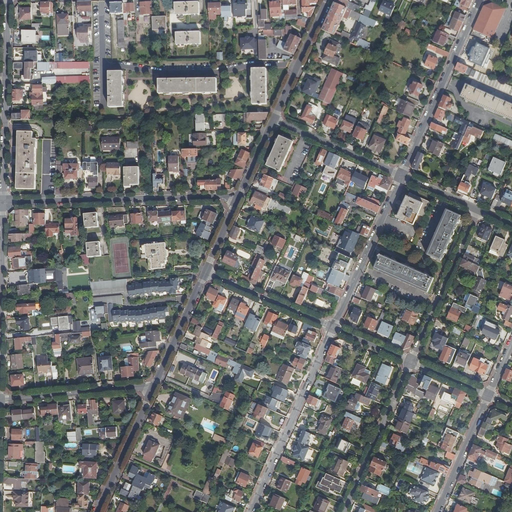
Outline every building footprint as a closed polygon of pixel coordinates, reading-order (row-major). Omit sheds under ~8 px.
[(127,4),(127,0),(123,0),(124,4),(124,14),(124,20),(125,26),(128,26),(127,12),(135,11),(134,4),(127,4)] [(302,0),(303,8),(316,8),(317,6),(315,6),(315,5),(311,5),(310,4),(318,4),(319,0),(302,0)] [(457,0),(455,5),(468,11),(470,8),(473,1),(472,0),(457,0)] [(92,17),(92,1),(83,1),(78,1),(78,12),(90,12),(90,13),(89,13),(89,17),(92,17)] [(393,16),(397,5),(383,1),(380,12),(393,16)] [(54,16),(53,2),(42,3),(42,14),(44,13),(46,13),(50,13),(50,16),(54,16)] [(142,15),(153,14),(152,2),(141,3),(142,15)] [(282,6),(282,4),(280,4),(280,2),(270,3),(271,18),(280,17),(280,15),(282,14),(282,12),(282,6)] [(199,15),(199,3),(175,3),(176,15),(199,15)] [(359,21),(360,21),(362,15),(343,7),(335,3),(329,16),(323,30),(335,36),(343,17),(349,20),(350,17),(359,21)] [(493,39),(506,9),(491,3),(484,5),(478,20),(474,30),(493,39)] [(124,14),(124,4),(112,4),(112,14),(116,14),(116,18),(122,18),(122,16),(123,16),(123,14),(124,14)] [(222,7),(221,4),(209,4),(210,19),(217,19),(217,14),(222,13),(222,7)] [(231,6),(222,7),(222,13),(222,18),(225,18),(225,21),(229,21),(229,17),(232,17),(231,6)] [(32,20),(32,8),(20,8),(20,20),(32,20)] [(316,8),(303,8),(303,13),(310,13),(308,17),(311,18),(316,8)] [(463,23),(466,17),(457,13),(454,19),(463,23)] [(69,20),(69,17),(69,14),(58,15),(58,35),(70,35),(69,20)] [(264,14),(258,14),(259,31),(264,31),(272,31),(271,25),(265,26),(264,20),(261,21),(261,19),(264,19),(264,14)] [(363,25),(366,26),(369,18),(367,17),(362,15),(360,21),(363,25)] [(167,29),(167,17),(153,18),(153,30),(167,29)] [(375,28),(377,22),(369,18),(366,26),(369,27),(375,28)] [(460,29),(463,23),(454,19),(451,18),(449,21),(453,23),(450,28),(459,32),(460,29)] [(306,29),(308,25),(302,22),(302,20),(299,20),(297,25),(306,29)] [(340,38),(368,51),(371,44),(361,40),(367,28),(359,24),(358,25),(353,36),(343,32),(340,38)] [(93,31),(93,25),(84,25),(84,27),(80,27),(81,29),(78,29),(78,40),(81,40),(81,43),(90,43),(90,38),(91,38),(91,36),(89,36),(89,31),(93,31)] [(449,35),(442,32),(438,30),(433,42),(443,47),(449,35)] [(201,44),(200,32),(176,33),(177,45),(201,44)] [(298,47),(302,39),(294,36),(291,35),(291,34),(287,35),(287,33),(284,33),(284,38),(290,39),(287,44),(280,41),(277,48),(295,55),(298,47)] [(336,52),(339,45),(331,41),(323,60),(337,66),(340,59),(335,57),(337,54),(336,52)] [(440,54),(448,57),(450,54),(427,43),(426,46),(429,47),(428,48),(435,51),(441,53),(440,54)] [(480,55),(482,50),(473,46),(468,58),(475,61),(478,54),(480,55)] [(57,63),(64,62),(63,54),(55,54),(56,62),(57,63)] [(319,59),(311,55),(309,59),(321,64),(322,62),(319,60),(319,59)] [(434,70),(439,60),(430,56),(425,66),(434,70)] [(468,62),(461,58),(459,63),(466,67),(468,62)] [(494,71),(498,61),(494,60),(490,69),(494,71)] [(23,76),(22,80),(26,80),(31,80),(31,77),(32,77),(33,74),(34,74),(35,63),(26,63),(26,76),(23,76)] [(466,67),(459,63),(456,69),(469,75),(471,69),(466,67)] [(267,105),(266,69),(252,69),(253,105),(261,105),(261,106),(263,106),(263,105),(267,105)] [(344,74),(333,69),(319,100),(324,102),(328,104),(330,105),(344,74)] [(511,94),(511,86),(506,84),(491,77),(489,77),(477,71),(474,78),(511,94)] [(124,107),(123,72),(109,72),(110,107),(124,107)] [(217,93),(217,79),(159,80),(159,94),(217,93)] [(305,89),(297,86),(296,90),(318,100),(320,96),(316,94),(322,81),(315,79),(313,82),(309,80),(305,89)] [(419,97),(423,86),(413,82),(409,93),(419,97)] [(511,104),(466,85),(461,97),(511,119),(511,104)] [(13,90),(13,101),(20,102),(20,98),(23,98),(23,92),(26,92),(26,90),(13,90)] [(33,96),(34,106),(44,105),(44,93),(34,93),(30,93),(30,95),(32,95),(32,96),(33,96)] [(452,100),(444,96),(438,109),(446,112),(448,113),(449,111),(447,110),(448,108),(451,109),(453,105),(450,104),(452,100)] [(397,111),(410,117),(415,105),(406,102),(402,100),(397,111)] [(314,117),(318,108),(310,104),(308,107),(308,106),(302,119),(313,125),(316,118),(314,117)] [(383,109),(376,125),(378,126),(381,120),(384,121),(386,117),(385,116),(387,111),(383,109)] [(446,112),(438,109),(437,113),(435,118),(439,119),(438,121),(442,122),(446,112)] [(13,114),(12,120),(31,120),(30,111),(22,111),(22,114),(13,114)] [(267,117),(268,113),(263,114),(258,114),(245,114),(245,124),(246,124),(246,123),(252,123),(252,124),(253,124),(253,120),(256,120),(256,122),(261,122),(261,120),(266,120),(267,117)] [(206,131),(205,115),(197,115),(197,131),(206,131)] [(335,129),(339,121),(328,116),(324,125),(335,129)] [(470,123),(457,117),(456,122),(464,126),(460,135),(464,137),(469,127),(470,123)] [(399,135),(411,140),(413,136),(406,134),(411,122),(405,119),(398,134),(399,135)] [(351,134),(354,126),(344,122),(341,129),(351,134)] [(447,129),(432,123),(430,128),(442,133),(443,132),(447,134),(449,130),(447,129)] [(357,127),(353,136),(364,140),(368,130),(364,129),(364,130),(357,127)] [(469,127),(464,137),(462,141),(468,144),(471,139),(469,138),(471,134),(481,139),(485,130),(479,127),(478,129),(474,128),(473,129),(469,127)] [(33,139),(34,132),(19,131),(17,189),(36,189),(37,165),(35,164),(36,148),(37,148),(37,139),(33,139)] [(207,138),(207,134),(195,135),(195,146),(206,146),(206,138),(207,138)] [(246,148),(246,134),(239,134),(239,135),(234,135),(235,145),(239,145),(239,149),(246,148)] [(511,141),(496,134),(494,139),(511,146),(511,141)] [(396,141),(408,146),(411,140),(399,135),(396,141)] [(460,135),(459,135),(454,146),(453,145),(452,148),(458,151),(462,141),(464,137),(460,135)] [(381,154),(386,141),(375,136),(370,149),(381,154)] [(280,172),(294,143),(280,137),(267,166),(280,172)] [(121,149),(121,138),(106,138),(106,150),(121,149)] [(444,144),(434,139),(432,143),(433,144),(429,152),(439,156),(444,144)] [(183,150),(183,160),(185,160),(185,157),(198,157),(198,152),(199,152),(199,150),(183,150)] [(321,167),(327,152),(323,150),(317,161),(318,161),(316,165),(321,167)] [(248,159),(250,154),(242,151),(236,164),(244,168),(248,159)] [(335,170),(341,158),(338,157),(330,153),(325,165),(329,167),(328,170),(330,171),(331,168),(335,170)] [(424,155),(419,153),(413,167),(413,168),(418,170),(424,155)] [(180,173),(179,157),(170,157),(170,173),(173,172),(173,173),(180,173)] [(494,158),(491,165),(494,166),(493,170),(501,174),(506,163),(494,158)] [(80,166),(79,165),(73,165),(73,163),(71,163),(71,165),(65,165),(64,166),(64,171),(66,172),(66,173),(66,179),(78,179),(78,171),(79,171),(80,171),(80,166)] [(85,163),(85,171),(87,171),(91,171),(91,174),(94,174),(94,176),(99,176),(99,163),(91,163),(91,164),(88,164),(88,163),(85,163)] [(108,175),(113,175),(113,174),(115,174),(115,175),(115,176),(121,176),(121,163),(107,164),(108,175)] [(460,186),(459,189),(468,193),(471,187),(469,186),(470,185),(466,183),(465,185),(465,184),(468,177),(467,177),(472,166),(470,165),(463,180),(460,186)] [(494,166),(491,165),(488,172),(500,177),(501,174),(493,170),(494,166)] [(131,184),(140,183),(139,180),(139,167),(125,168),(125,186),(131,185),(131,184)] [(352,180),(354,175),(342,169),(337,178),(338,179),(337,180),(338,182),(341,183),(342,181),(346,182),(345,185),(349,187),(352,180)] [(240,177),(243,170),(232,171),(229,177),(238,181),(240,177)] [(369,179),(355,173),(354,175),(352,180),(357,182),(356,183),(360,185),(359,185),(365,188),(369,179)] [(388,191),(391,186),(388,179),(383,177),(374,173),(368,186),(375,189),(377,186),(388,191)] [(155,192),(159,192),(159,184),(165,184),(164,179),(164,174),(157,175),(157,174),(154,174),(155,192)] [(276,186),(278,181),(265,175),(260,186),(263,188),(269,190),(270,191),(273,184),(276,186)] [(90,188),(99,188),(99,185),(99,181),(99,178),(94,178),(89,178),(90,188)] [(212,190),(218,190),(218,186),(221,186),(221,180),(217,180),(217,182),(212,182),(212,190)] [(205,191),(212,190),(212,182),(207,182),(207,186),(201,186),(201,191),(205,191)] [(303,199),(308,188),(299,183),(293,195),(303,199)] [(485,184),(481,195),(495,200),(499,189),(485,184)] [(261,191),(258,190),(257,193),(252,203),(263,208),(268,198),(263,196),(265,193),(261,191)] [(511,196),(503,192),(499,201),(511,206),(511,205),(511,196)] [(429,206),(431,202),(410,193),(408,197),(407,197),(398,217),(397,216),(396,218),(413,226),(418,215),(424,218),(426,212),(429,206)] [(378,214),(381,208),(362,200),(350,194),(349,197),(358,201),(356,204),(378,214)] [(337,220),(335,219),(333,223),(341,227),(348,211),(347,211),(350,206),(344,204),(345,201),(343,200),(338,212),(341,213),(337,220)] [(317,216),(318,214),(303,207),(302,210),(309,213),(317,216)] [(25,226),(25,210),(14,210),(10,215),(16,214),(16,225),(20,225),(20,226),(25,226)] [(365,219),(367,215),(357,210),(355,212),(354,214),(365,219)] [(441,261),(445,254),(446,250),(449,243),(451,239),(458,224),(459,220),(461,216),(448,210),(428,255),(441,261)] [(172,213),(172,211),(158,213),(159,221),(159,223),(173,222),(173,221),(172,213)] [(211,224),(213,225),(217,216),(207,211),(205,215),(204,215),(203,216),(201,216),(200,218),(202,220),(203,220),(211,224)] [(323,212),(320,211),(318,214),(317,216),(333,223),(335,219),(335,218),(323,212)] [(158,213),(158,212),(149,213),(150,222),(159,221),(158,213)] [(187,221),(186,212),(172,213),(173,221),(177,221),(181,221),(182,225),(187,224),(187,221)] [(98,213),(84,214),(86,228),(99,227),(98,213)] [(46,225),(46,214),(34,215),(34,225),(46,225)] [(141,214),(131,215),(132,225),(142,224),(141,214)] [(129,224),(128,215),(110,217),(111,227),(116,226),(116,227),(117,227),(117,226),(125,225),(125,224),(129,224)] [(259,233),(264,222),(253,216),(248,228),(259,233)] [(72,236),(80,236),(80,229),(78,229),(78,219),(73,219),(73,220),(67,220),(67,229),(67,234),(72,234),(72,236)] [(203,220),(202,221),(202,223),(197,235),(207,240),(210,233),(209,232),(207,232),(210,227),(211,224),(203,220)] [(60,233),(60,225),(46,225),(46,233),(46,238),(54,238),(53,233),(60,233)] [(360,235),(367,238),(370,232),(371,229),(362,225),(361,228),(359,227),(356,234),(360,235)] [(488,241),(493,230),(484,226),(479,238),(488,241)] [(240,229),(234,227),(231,234),(230,237),(236,239),(240,229)] [(340,240),(355,247),(360,235),(356,234),(349,231),(347,229),(343,238),(341,237),(340,240)] [(32,234),(30,234),(17,234),(10,235),(9,239),(13,239),(13,242),(22,242),(22,238),(32,238),(32,234)] [(282,250),(286,242),(276,237),(272,245),(282,250)] [(498,255),(503,257),(508,245),(503,243),(504,240),(497,237),(490,253),(497,256),(498,255)] [(349,259),(355,247),(340,240),(334,252),(340,255),(349,259)] [(100,242),(87,243),(88,255),(88,258),(102,256),(100,242)] [(170,257),(167,257),(167,250),(166,243),(156,244),(156,243),(154,243),(155,244),(145,245),(147,259),(149,259),(149,260),(151,260),(152,271),(164,269),(164,265),(168,265),(168,262),(169,262),(169,261),(168,261),(167,258),(170,257)] [(263,254),(265,249),(257,246),(256,249),(253,248),(251,252),(254,253),(257,255),(262,257),(263,254)] [(399,246),(395,253),(409,259),(412,251),(399,246)] [(21,248),(9,248),(9,259),(31,257),(34,256),(34,252),(27,253),(27,251),(21,252),(21,248)] [(235,256),(235,255),(234,254),(234,255),(228,253),(224,262),(238,269),(240,264),(238,264),(239,262),(237,261),(238,258),(239,259),(239,258),(239,257),(235,256)] [(268,257),(263,254),(262,257),(257,269),(256,269),(261,272),(265,262),(266,263),(268,257)] [(466,254),(464,257),(474,262),(479,264),(481,261),(466,254)] [(88,258),(88,255),(80,256),(81,266),(89,265),(88,258)] [(262,257),(257,255),(252,267),(257,269),(262,257)] [(334,270),(345,275),(352,260),(349,259),(340,255),(334,270)] [(395,262),(391,260),(381,256),(380,256),(379,258),(380,258),(375,269),(428,292),(434,279),(428,276),(424,274),(409,268),(405,266),(395,262)] [(31,257),(9,259),(9,264),(13,263),(14,270),(27,268),(26,264),(28,264),(27,261),(31,261),(31,257)] [(463,259),(460,266),(477,273),(479,269),(482,271),(484,268),(480,267),(463,259)] [(313,267),(310,273),(316,276),(318,270),(313,267)] [(59,268),(46,269),(46,274),(47,274),(48,279),(46,280),(47,283),(56,282),(60,282),(59,268)] [(291,275),(276,268),(271,279),(275,281),(276,279),(287,284),(291,275)] [(328,284),(338,288),(342,280),(347,282),(350,277),(345,275),(334,270),(330,268),(328,273),(332,275),(328,284)] [(30,275),(28,276),(27,277),(28,285),(34,284),(47,283),(46,280),(48,279),(47,274),(46,274),(46,269),(29,271),(30,275)] [(256,269),(253,276),(251,282),(256,284),(258,278),(260,275),(262,276),(263,273),(261,272),(256,269)] [(301,286),(304,287),(306,283),(306,282),(302,280),(302,279),(299,277),(300,276),(297,274),(295,277),(294,277),(290,285),(291,286),(292,287),(294,288),(294,287),(298,288),(299,286),(300,287),(301,286)] [(242,277),(241,280),(250,284),(251,282),(253,276),(250,275),(248,278),(249,278),(248,280),(242,277)] [(485,281),(478,278),(473,289),(481,293),(486,281),(485,281)] [(138,286),(135,286),(135,287),(132,287),(132,286),(128,287),(129,298),(133,297),(137,296),(136,296),(140,295),(140,296),(145,296),(145,295),(148,294),(148,295),(152,295),(152,293),(155,293),(155,294),(159,293),(159,294),(163,294),(163,293),(166,293),(166,294),(169,293),(171,293),(171,295),(176,295),(175,291),(177,291),(177,287),(177,283),(178,283),(178,279),(170,280),(170,283),(165,283),(162,284),(162,283),(158,283),(158,282),(153,283),(153,284),(150,284),(147,284),(147,283),(143,284),(138,285),(138,286)] [(127,289),(126,280),(112,281),(91,283),(92,292),(127,289)] [(304,287),(296,304),(301,306),(309,290),(309,289),(311,290),(311,289),(311,290),(313,286),(310,284),(306,283),(304,287)] [(28,285),(18,286),(19,296),(31,295),(31,288),(34,288),(34,284),(28,285)] [(329,293),(340,298),(342,295),(343,292),(337,290),(338,288),(328,284),(327,284),(327,285),(329,286),(328,287),(331,288),(329,293)] [(511,301),(511,298),(511,287),(506,284),(500,296),(511,301)] [(311,291),(321,295),(323,289),(313,286),(311,291)] [(225,289),(221,287),(219,292),(215,302),(213,306),(217,308),(216,309),(222,312),(227,300),(221,297),(225,289)] [(377,291),(367,287),(362,298),(372,303),(373,301),(372,300),(375,294),(376,294),(377,291)] [(215,302),(219,292),(211,288),(206,298),(215,302)] [(327,298),(338,302),(340,298),(329,293),(327,298)] [(474,307),(472,311),(479,314),(484,301),(471,295),(467,304),(474,307)] [(108,305),(123,304),(122,297),(92,299),(93,307),(96,306),(108,305)] [(238,312),(242,303),(233,299),(229,309),(237,313),(238,312)] [(29,314),(29,317),(33,317),(33,310),(36,310),(36,304),(25,305),(25,303),(20,303),(20,306),(16,306),(16,311),(21,311),(21,314),(29,314)] [(246,305),(242,303),(238,312),(246,316),(249,309),(246,307),(246,305)] [(123,305),(123,304),(108,305),(108,309),(109,309),(110,323),(118,322),(118,323),(122,323),(122,324),(126,323),(126,322),(129,322),(129,323),(133,323),(137,323),(137,324),(141,323),(145,322),(148,321),(148,322),(152,322),(152,321),(155,320),(159,319),(159,320),(166,319),(165,317),(167,317),(166,313),(169,312),(168,307),(164,308),(164,309),(162,309),(162,307),(161,305),(157,305),(158,308),(154,309),(154,310),(151,310),(151,311),(147,312),(147,310),(143,311),(139,312),(139,313),(136,313),(136,312),(133,313),(133,312),(128,312),(128,311),(124,312),(124,313),(121,313),(118,313),(118,312),(117,312),(113,312),(113,306),(123,305)] [(503,319),(508,321),(511,311),(511,307),(509,306),(508,307),(501,304),(498,310),(504,312),(503,314),(505,315),(503,319)] [(105,315),(108,315),(108,309),(108,305),(96,306),(96,310),(91,310),(92,323),(100,323),(100,320),(105,319),(105,315)] [(268,307),(262,305),(258,314),(259,314),(258,317),(262,319),(268,307)] [(412,325),(413,325),(417,317),(416,317),(418,313),(404,308),(399,319),(402,320),(412,325)] [(448,318),(457,322),(459,318),(462,319),(462,318),(461,317),(463,313),(452,308),(448,318)] [(349,319),(358,323),(362,315),(353,311),(349,319)] [(68,313),(64,314),(66,326),(73,325),(73,322),(72,313),(68,313)] [(277,321),(279,317),(269,313),(264,324),(268,326),(269,324),(271,325),(271,323),(275,325),(277,321)] [(199,321),(193,318),(191,323),(198,326),(203,328),(204,324),(199,322),(199,321)] [(365,326),(378,332),(378,331),(382,324),(369,318),(365,326)] [(30,330),(29,319),(18,320),(19,331),(20,331),(20,329),(22,329),(22,331),(30,330)] [(290,327),(277,321),(275,325),(273,331),(286,337),(286,336),(287,334),(290,327)] [(499,327),(486,321),(484,328),(485,328),(483,334),(492,338),(490,344),(494,345),(496,344),(500,335),(499,334),(501,331),(498,330),(499,327)] [(74,334),(91,332),(90,328),(81,329),(79,329),(79,326),(81,326),(81,322),(73,322),(73,325),(74,329),(74,334)] [(223,323),(220,322),(214,334),(213,337),(217,339),(222,327),(223,323)] [(378,331),(390,336),(394,327),(382,322),(382,324),(378,331)] [(466,329),(465,332),(468,333),(470,334),(474,325),(471,324),(470,327),(467,326),(465,329),(466,329)] [(203,328),(198,326),(193,335),(197,337),(197,338),(195,343),(197,344),(206,348),(209,342),(207,341),(209,336),(201,332),(202,329),(203,328)] [(287,334),(286,336),(295,340),(300,330),(295,327),(291,336),(287,334)] [(205,330),(202,329),(201,332),(209,336),(213,337),(214,334),(211,333),(205,331),(205,330)] [(317,335),(310,331),(307,339),(314,342),(316,338),(317,335)] [(61,335),(61,342),(70,341),(70,342),(73,341),(73,344),(82,344),(81,339),(83,337),(91,337),(91,335),(91,332),(74,334),(65,335),(61,335)] [(161,342),(160,332),(148,333),(149,343),(141,343),(142,350),(157,348),(156,343),(161,342)] [(148,333),(145,333),(145,337),(141,337),(141,343),(149,343),(148,333)] [(396,333),(391,345),(397,347),(401,349),(404,343),(403,343),(406,338),(396,333)] [(410,348),(415,338),(407,334),(406,338),(403,343),(404,343),(401,349),(404,350),(410,348)] [(55,355),(62,354),(61,342),(61,335),(56,335),(56,337),(57,343),(53,344),(54,350),(55,349),(55,355)] [(262,351),(263,352),(270,337),(265,335),(263,338),(261,338),(260,341),(262,341),(261,344),(263,345),(262,348),(263,348),(262,351)] [(31,338),(15,339),(16,350),(22,350),(22,343),(26,343),(32,342),(31,338)] [(227,338),(225,342),(235,346),(237,342),(227,338)] [(247,342),(240,338),(235,348),(247,353),(249,348),(245,346),(247,342)] [(300,352),(298,356),(307,360),(312,347),(299,341),(296,348),(298,349),(300,352)] [(211,351),(206,348),(197,344),(195,349),(208,355),(208,356),(209,357),(210,355),(211,351)] [(333,344),(325,362),(332,365),(333,365),(336,359),(341,349),(336,347),(336,345),(333,344)] [(445,348),(440,360),(450,365),(455,353),(445,348)] [(464,365),(467,366),(471,356),(464,353),(464,352),(460,350),(455,361),(459,363),(459,364),(463,366),(464,365)] [(158,353),(161,354),(162,351),(150,352),(148,356),(146,356),(146,358),(148,357),(155,360),(158,353)] [(12,355),(13,363),(13,368),(15,367),(15,369),(23,368),(22,354),(12,355)] [(238,363),(218,355),(215,363),(214,363),(225,367),(227,363),(235,367),(233,372),(237,375),(242,364),(238,363)] [(53,372),(52,367),(52,362),(48,363),(47,357),(42,358),(42,359),(37,360),(39,375),(43,374),(43,372),(46,371),(47,373),(53,372)] [(108,371),(113,371),(112,357),(99,359),(100,372),(105,372),(105,371),(108,370),(108,371)] [(151,368),(155,360),(148,357),(146,358),(145,358),(144,359),(145,360),(144,363),(145,364),(144,365),(151,368)] [(134,372),(139,371),(139,358),(131,359),(130,359),(130,368),(122,368),(123,378),(134,377),(134,372)] [(80,375),(95,374),(93,359),(78,360),(80,375)] [(296,370),(306,374),(307,371),(303,369),(305,364),(306,361),(301,359),(301,361),(296,359),(294,366),(298,367),(296,370)] [(470,369),(485,375),(487,371),(488,371),(492,362),(486,360),(485,360),(481,359),(480,362),(474,359),(470,369)] [(190,378),(194,369),(184,364),(180,373),(190,378)] [(255,370),(242,364),(237,375),(235,380),(242,383),(245,376),(250,374),(251,376),(253,375),(255,370)] [(284,365),(277,380),(288,385),(294,369),(284,365)] [(330,373),(327,379),(336,383),(342,370),(333,365),(330,373)] [(393,369),(384,365),(376,381),(386,386),(386,385),(388,379),(389,379),(389,378),(393,369)] [(364,373),(366,369),(359,366),(354,377),(367,383),(370,375),(364,373)] [(511,367),(508,366),(505,375),(503,379),(510,382),(511,377),(511,367)] [(203,373),(194,369),(190,378),(199,382),(203,373)] [(424,399),(425,396),(427,392),(425,392),(425,393),(418,390),(419,386),(416,384),(415,383),(417,379),(413,375),(412,376),(406,388),(404,393),(406,394),(408,390),(415,393),(416,395),(424,399)] [(24,385),(24,376),(12,377),(13,386),(24,385)] [(429,386),(432,379),(425,376),(420,387),(427,390),(429,386)] [(333,384),(324,380),(320,388),(329,392),(333,384)] [(366,397),(371,400),(375,401),(381,387),(372,383),(366,397)] [(443,394),(447,385),(443,384),(440,390),(439,393),(443,394)] [(278,386),(273,397),(283,402),(285,398),(289,391),(278,386)] [(436,401),(439,393),(440,390),(429,386),(427,390),(427,392),(425,396),(436,401)] [(455,406),(461,391),(456,389),(449,403),(455,406)] [(460,409),(466,394),(461,391),(455,406),(460,409)] [(227,392),(220,407),(228,411),(235,396),(227,392)] [(183,396),(177,393),(168,413),(182,420),(187,409),(185,408),(190,397),(184,395),(183,396)] [(346,405),(343,411),(349,413),(353,415),(355,410),(358,411),(360,410),(361,407),(360,405),(359,405),(360,403),(368,406),(371,400),(366,397),(357,393),(356,397),(351,395),(348,403),(351,404),(350,407),(346,405)] [(308,401),(307,403),(310,404),(309,406),(312,408),(313,406),(318,408),(321,401),(316,399),(310,396),(308,401)] [(281,402),(268,397),(265,403),(264,403),(263,406),(268,409),(275,412),(278,406),(279,406),(281,402)] [(91,399),(86,399),(87,405),(89,427),(104,426),(104,422),(93,423),(92,415),(98,414),(97,404),(96,405),(95,401),(91,402),(91,399)] [(116,402),(117,414),(125,413),(124,401),(116,402)] [(253,402),(252,404),(249,409),(254,411),(253,412),(254,413),(255,414),(253,417),(259,420),(261,416),(264,418),(268,409),(263,406),(253,402)] [(41,411),(37,411),(38,418),(42,418),(42,416),(43,416),(59,415),(58,407),(57,405),(48,406),(48,408),(44,408),(44,410),(41,411)] [(87,413),(87,405),(78,406),(78,414),(87,413)] [(406,405),(404,410),(412,413),(414,408),(406,405)] [(59,415),(59,421),(71,420),(70,406),(58,407),(59,415)] [(496,409),(495,407),(490,409),(491,411),(486,423),(484,422),(482,428),(488,431),(490,431),(493,426),(492,425),(494,421),(496,421),(499,420),(500,417),(506,420),(508,415),(496,409)] [(34,409),(22,411),(22,420),(35,418),(34,409)] [(428,420),(431,421),(436,410),(432,409),(428,420)] [(404,410),(399,419),(401,420),(410,424),(414,414),(412,413),(404,410)] [(22,420),(22,411),(12,412),(13,420),(22,420)] [(163,417),(154,413),(150,422),(159,426),(163,417)] [(353,415),(349,413),(342,429),(351,432),(355,422),(354,421),(356,417),(353,415)] [(322,424),(322,425),(329,428),(332,420),(323,416),(321,421),(323,422),(323,424),(322,424)] [(239,432),(245,419),(242,418),(236,431),(239,432)] [(396,430),(406,434),(410,424),(401,420),(396,430)] [(272,429),(261,424),(256,436),(267,441),(267,440),(269,440),(270,437),(269,437),(272,429)] [(329,428),(322,425),(318,432),(325,435),(329,428)] [(447,428),(459,434),(460,431),(447,425),(446,428),(447,428)] [(117,428),(101,429),(102,438),(111,438),(111,439),(117,439),(117,437),(118,437),(117,428)] [(442,449),(448,452),(451,453),(459,434),(447,428),(443,437),(446,439),(442,449)] [(488,431),(482,428),(478,436),(483,438),(483,436),(484,437),(486,435),(488,431)] [(22,430),(12,430),(12,440),(22,440),(22,430)] [(303,431),(298,443),(300,443),(310,448),(316,436),(303,431)] [(68,433),(68,442),(77,442),(76,432),(68,433)] [(178,433),(176,437),(188,442),(189,438),(178,433)] [(400,438),(394,435),(390,445),(396,447),(397,444),(400,445),(401,442),(399,441),(400,438)] [(511,445),(508,443),(509,440),(507,439),(499,435),(498,439),(500,440),(499,442),(497,446),(499,447),(502,448),(501,451),(509,455),(511,446),(511,445)] [(214,440),(226,445),(227,442),(215,436),(214,440)] [(142,459),(151,463),(153,459),(154,459),(160,445),(155,443),(156,442),(155,440),(152,439),(150,440),(148,445),(146,450),(144,454),(145,455),(142,459)] [(265,444),(255,440),(253,444),(254,444),(249,456),(254,458),(255,455),(259,457),(263,448),(265,444)] [(351,444),(341,440),(337,449),(347,454),(351,444)] [(41,442),(36,442),(36,445),(35,463),(44,463),(45,453),(44,452),(44,442),(41,442)] [(309,463),(315,450),(310,448),(300,443),(298,447),(296,447),(294,452),(296,453),(294,457),(309,463)] [(23,445),(10,445),(9,459),(20,459),(20,451),(23,451),(23,445)] [(84,445),(83,459),(89,459),(96,459),(97,445),(84,445)] [(497,459),(501,460),(503,456),(487,449),(486,450),(474,445),(469,456),(468,459),(480,464),(484,455),(496,460),(497,459)] [(446,457),(454,461),(456,455),(451,453),(448,452),(446,457)] [(227,459),(223,457),(216,474),(219,476),(225,463),(227,459)] [(283,457),(281,460),(292,465),(294,462),(283,457)] [(340,459),(337,457),(334,464),(337,466),(334,472),(344,477),(349,463),(340,459)] [(234,461),(228,458),(227,459),(225,463),(232,466),(234,461)] [(387,464),(375,458),(369,471),(382,477),(384,472),(384,471),(387,464)] [(440,472),(447,475),(450,468),(445,466),(445,467),(444,467),(443,468),(432,463),(431,465),(421,460),(420,463),(426,466),(440,472)] [(97,464),(82,463),(81,468),(85,468),(85,478),(96,478),(97,464)] [(26,464),(26,479),(29,479),(37,480),(38,466),(35,466),(35,464),(26,464)] [(135,480),(132,486),(141,490),(143,491),(145,487),(149,489),(151,488),(152,486),(151,484),(152,484),(156,477),(155,476),(150,474),(147,479),(138,475),(140,470),(138,469),(138,468),(133,466),(128,477),(135,480)] [(296,484),(301,486),(302,482),(306,484),(307,480),(310,482),(312,478),(309,476),(312,470),(304,466),(299,478),(297,477),(296,479),(298,480),(296,484)] [(438,478),(440,472),(426,466),(422,476),(427,478),(425,483),(434,487),(436,481),(435,481),(437,478),(438,478)] [(489,485),(492,477),(479,470),(477,474),(471,471),(470,473),(469,476),(473,477),(470,483),(472,484),(480,488),(482,483),(484,484),(485,483),(489,485)] [(250,477),(242,473),(241,476),(239,476),(237,479),(239,480),(237,484),(246,487),(250,477)] [(461,476),(458,482),(465,486),(467,481),(465,481),(466,478),(461,476)] [(280,484),(279,483),(277,488),(286,493),(291,482),(283,478),(280,484)] [(211,493),(215,486),(217,481),(213,479),(212,481),(209,480),(203,493),(210,496),(211,493)] [(88,482),(79,482),(79,495),(85,495),(89,495),(89,486),(88,486),(88,482)] [(379,493),(385,496),(387,493),(382,491),(377,488),(378,487),(367,482),(367,483),(365,482),(363,486),(379,493)] [(132,486),(126,483),(123,490),(129,492),(132,486)] [(428,495),(429,491),(416,485),(416,486),(415,486),(414,489),(412,488),(409,495),(415,498),(413,501),(423,505),(425,502),(427,503),(430,496),(428,495)] [(129,492),(123,490),(122,489),(120,494),(136,501),(137,499),(141,490),(132,486),(129,492)] [(377,498),(379,493),(363,486),(361,491),(365,493),(363,498),(378,505),(380,499),(377,498)] [(494,488),(491,493),(501,497),(503,492),(494,488)] [(231,502),(237,505),(238,502),(239,502),(244,493),(236,489),(235,492),(233,495),(232,499),(231,502)] [(464,489),(460,499),(471,504),(475,493),(464,489)] [(203,493),(197,490),(194,497),(199,500),(197,502),(203,507),(202,508),(204,508),(205,509),(210,496),(203,493)] [(29,507),(29,492),(14,492),(14,497),(16,497),(16,500),(16,507),(29,507)] [(85,495),(79,495),(77,495),(77,499),(79,500),(79,504),(77,504),(75,504),(75,506),(68,505),(69,499),(57,499),(57,507),(88,509),(88,499),(85,499),(85,495)] [(275,495),(270,506),(281,511),(286,499),(275,495)] [(329,502),(320,498),(315,509),(320,511),(325,511),(327,509),(326,509),(329,502)] [(221,502),(216,511),(234,511),(236,509),(221,502)] [(126,511),(129,506),(123,503),(121,503),(117,511),(126,511)]
